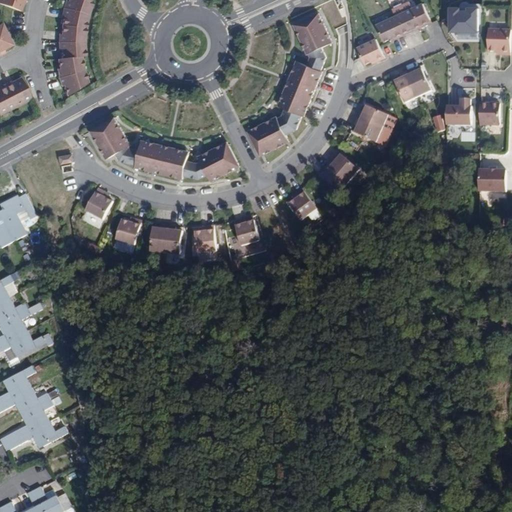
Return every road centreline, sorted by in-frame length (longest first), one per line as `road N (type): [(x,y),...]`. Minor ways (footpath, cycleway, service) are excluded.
road 1 (track): [(450,271),(292,511)]
road 2 (tertiary): [(0,163),(182,70)]
road 3 (tertiary): [(162,49),(146,69),(0,151)]
road 4 (residential): [(261,184),(223,197),(169,199),(83,162)]
road 5 (residential): [(342,86),(318,136),(261,184)]
road 6 (residential): [(203,68),(261,184)]
